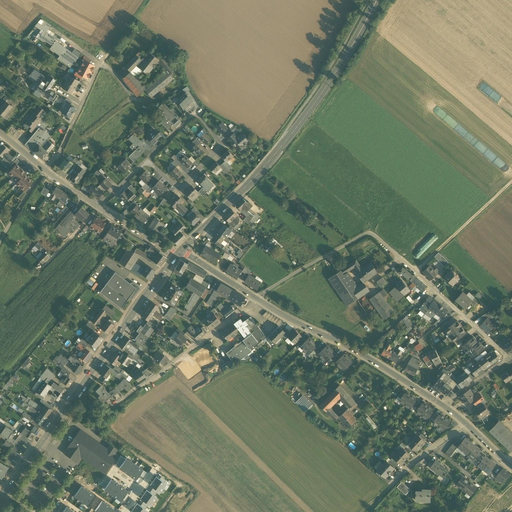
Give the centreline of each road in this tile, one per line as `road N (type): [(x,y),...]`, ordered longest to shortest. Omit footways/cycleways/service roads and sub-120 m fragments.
road 1 (secondary): [(177,253),(306,113),(376,0)]
road 2 (residential): [(507,358),(372,233),(256,299)]
road 3 (secondary): [(0,499),(177,253)]
road 4 (residential): [(443,407),(256,299)]
road 5 (residential): [(107,408),(256,299)]
road 6 (residential): [(145,160),(194,113),(221,144),(178,187)]
road 7 (residential): [(44,169),(111,49)]
road 8 (track): [(511,181),(415,270)]
